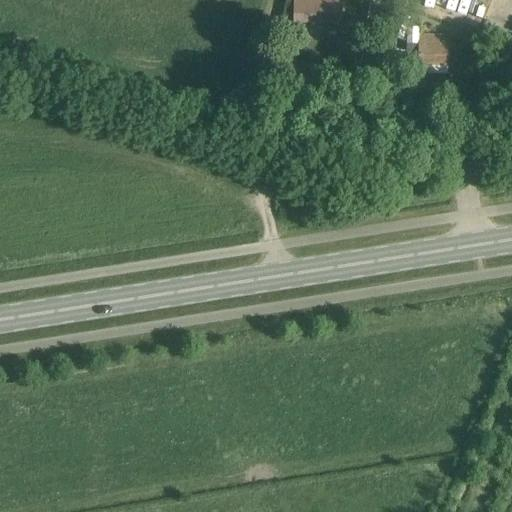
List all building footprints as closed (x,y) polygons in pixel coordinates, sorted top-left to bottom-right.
[(294,0),(294,25),(308,25),(339,25),(339,0),(294,0)] [(458,0),(458,2),(511,12),(511,6),(511,1),(507,0),(458,0)] [(418,43),(407,43),(407,65),(418,65),(418,66),(449,66),(449,65),(455,65),(455,54),(449,54),(449,37),(418,37),(418,43)] [(369,58),(359,52),(353,62),(363,68),(369,58)] [(454,90),(450,100),(460,104),(464,94),(454,90)]
